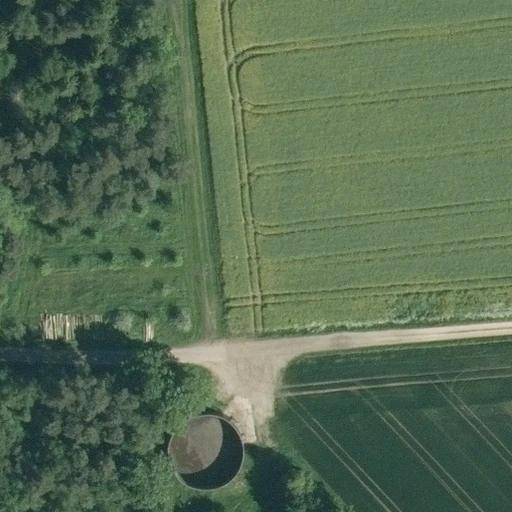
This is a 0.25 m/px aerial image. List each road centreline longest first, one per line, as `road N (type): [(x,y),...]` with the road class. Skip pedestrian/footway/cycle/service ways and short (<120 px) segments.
road 1 (track): [(259,348),(110,362),(0,354)]
road 2 (track): [(259,348),(511,329)]
